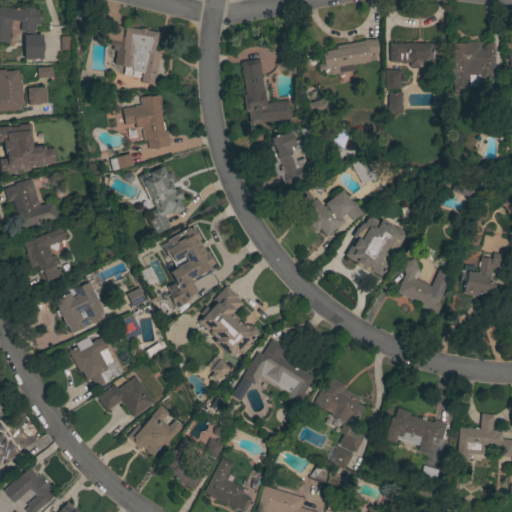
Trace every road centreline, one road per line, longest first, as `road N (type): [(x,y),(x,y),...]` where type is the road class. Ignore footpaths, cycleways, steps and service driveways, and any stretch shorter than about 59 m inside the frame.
road 1 (residential): [(511,372),(458,371),(383,343),(317,305),(283,274),(229,187),(216,142),(209,14)]
road 2 (residential): [(144,511),(71,448),(0,328)]
road 3 (residential): [(292,0),(209,14),(142,0)]
